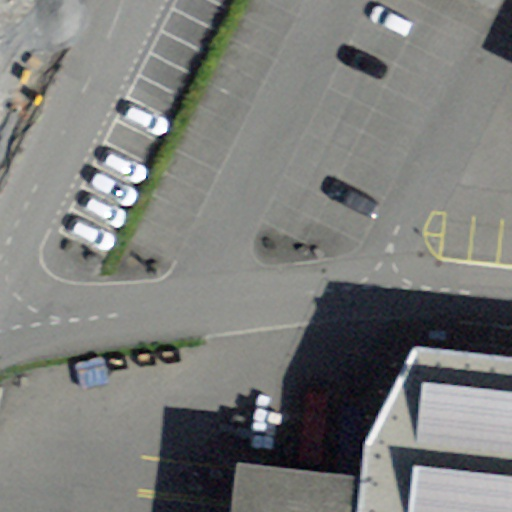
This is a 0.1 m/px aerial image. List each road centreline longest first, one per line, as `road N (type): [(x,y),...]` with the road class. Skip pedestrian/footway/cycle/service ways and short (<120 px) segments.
road 1 (residential): [(0,315),(370,283),(511,297)]
road 2 (unclassified): [(0,273),(120,0)]
